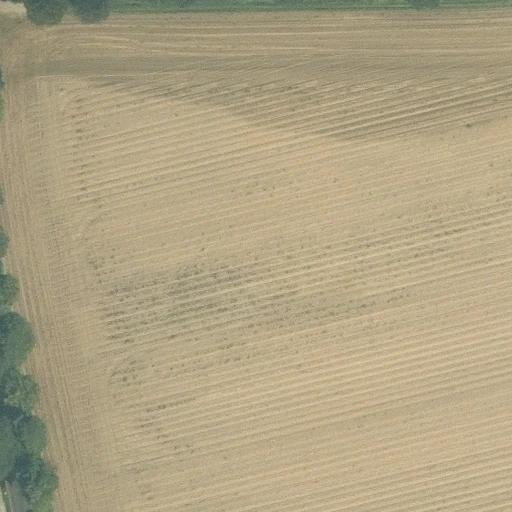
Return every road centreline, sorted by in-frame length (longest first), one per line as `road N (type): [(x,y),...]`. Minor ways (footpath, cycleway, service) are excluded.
road 1 (track): [(266,0),(0,5)]
road 2 (tertiary): [(22,511),(0,384)]
